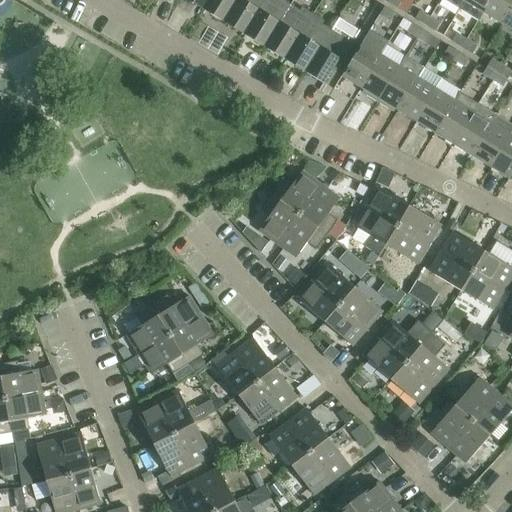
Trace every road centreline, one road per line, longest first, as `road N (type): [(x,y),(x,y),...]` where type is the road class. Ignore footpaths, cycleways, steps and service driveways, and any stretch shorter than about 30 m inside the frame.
road 1 (residential): [(511,218),(310,121),(97,0)]
road 2 (residential): [(459,511),(200,226)]
road 3 (residential): [(152,511),(73,307)]
